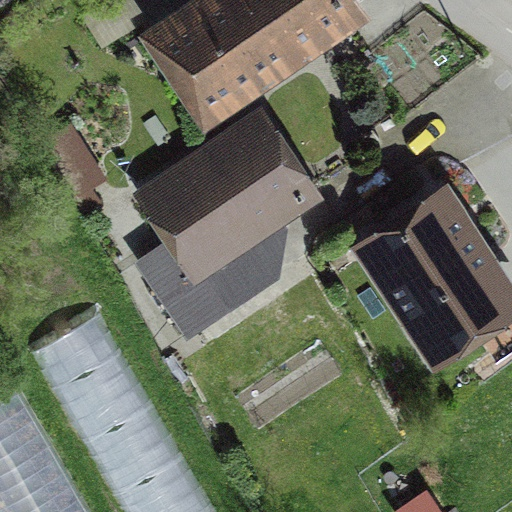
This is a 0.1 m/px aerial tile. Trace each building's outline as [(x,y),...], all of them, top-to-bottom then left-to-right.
[(366,0),(193,0),(141,36),(207,133),(378,17),(366,0)] [(162,242),(136,260),(166,306),(327,200),(265,105),(130,194),(162,242)] [(511,324),(511,267),(451,181),(356,249),(445,375),(511,324)] [(230,511),(114,280),(42,316),(140,511),(230,511)] [(0,377),(0,499),(6,511),(110,511),(37,360),(0,377)]
